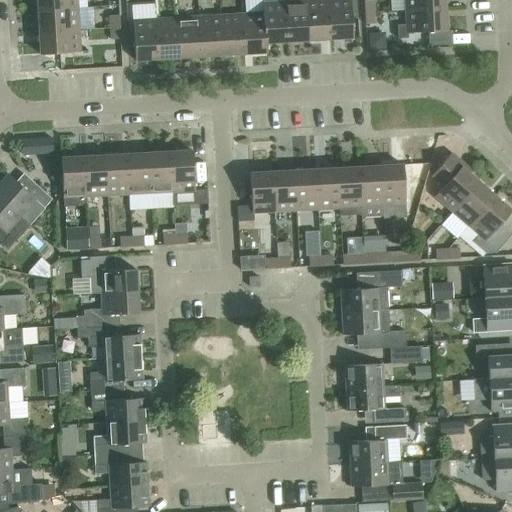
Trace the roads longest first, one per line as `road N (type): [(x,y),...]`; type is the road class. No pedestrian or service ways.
road 1 (residential): [(227,280),(159,287),(168,463),(190,477),(252,475)]
road 2 (residential): [(252,475),(308,472),(320,443),(314,328),(301,309),(261,310),(241,300),(227,280)]
road 3 (residential): [(482,118),(427,90),(220,102)]
road 4 (residential): [(220,102),(1,114)]
road 5 (residential): [(227,280),(220,102)]
road 6 (residential): [(482,118),(505,87),(503,0)]
